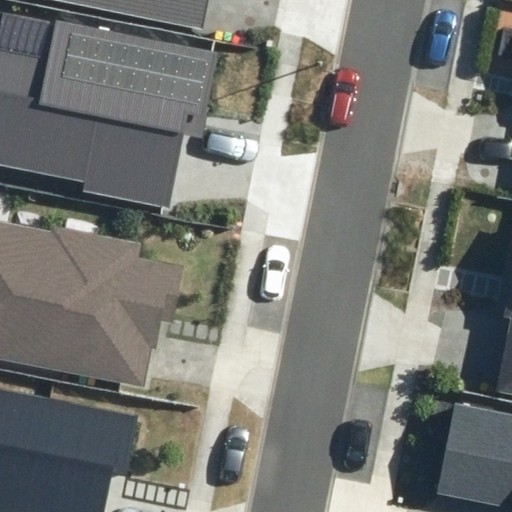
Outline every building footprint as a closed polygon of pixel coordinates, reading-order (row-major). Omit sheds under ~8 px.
[(51,0),(203,29),(208,0),(51,0)] [(201,138),(219,52),(1,8),(0,14),(0,163),(85,181),(83,191),(169,209),(184,135),(201,138)] [(0,357),(144,386),(152,347),(157,348),(162,320),(172,322),(183,266),(139,257),(142,243),(54,226),(53,232),(0,221),(0,357)] [(511,323),(498,386),(511,389),(511,264),(501,314),(511,316),(511,323)] [(0,511),(105,511),(115,467),(126,470),(137,417),(0,389),(0,511)] [(511,413),(455,402),(437,492),(511,506),(511,413)]
